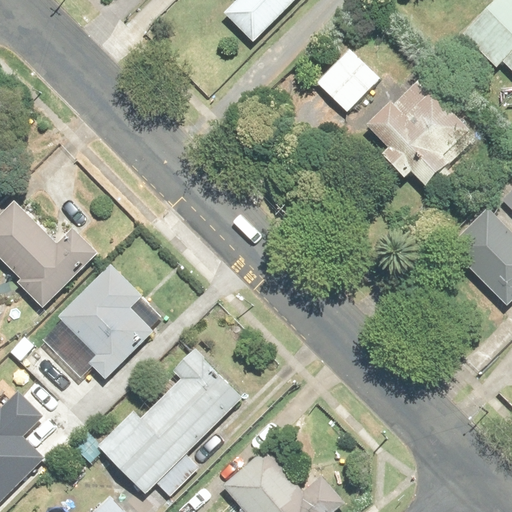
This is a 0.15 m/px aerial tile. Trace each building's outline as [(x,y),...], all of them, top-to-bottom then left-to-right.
[(246,0),(230,17),(258,45),(303,0),(246,0)] [(511,67),(511,0),(510,0),(472,38),(502,69),(508,63),(511,67)] [(386,82),(357,53),(323,85),(352,115),(386,82)] [(384,158),(411,185),(421,175),(438,191),(485,144),(423,82),(376,130),(394,148),(384,158)] [(61,245),(25,206),(0,228),(0,251),(53,310),(106,262),(77,231),(61,245)] [(455,249),(511,306),(511,232),(492,212),(455,249)] [(151,301),(118,268),(65,320),(104,359),(97,366),(117,387),(165,340),(139,313),(151,301)] [(257,405),(203,350),(179,374),(186,381),(148,419),(141,411),(103,449),(154,501),(166,489),(174,497),(205,467),(199,461),(257,405)] [(0,511),(50,460),(29,440),(50,419),(24,393),(6,411),(0,405),(0,511)] [(267,453),(266,453),(226,490),(245,511),(338,511),(349,503),(325,476),(304,494),(267,453)] [(126,511),(115,500),(103,511),(126,511)]
